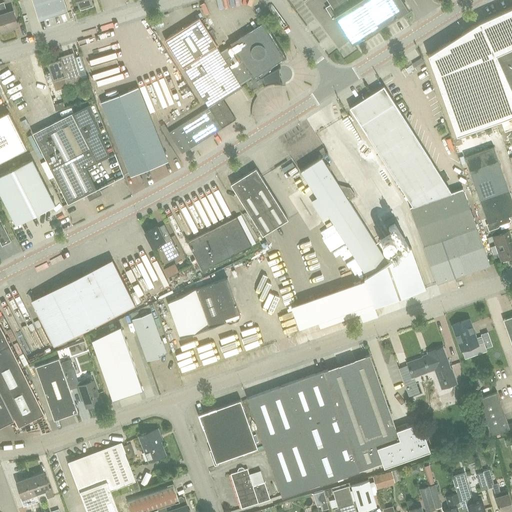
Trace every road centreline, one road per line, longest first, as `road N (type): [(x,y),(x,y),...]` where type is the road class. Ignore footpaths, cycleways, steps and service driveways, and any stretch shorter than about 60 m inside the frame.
road 1 (unclassified): [(0,272),(99,225),(335,84)]
road 2 (unclassified): [(171,400),(511,279)]
road 3 (unclassified): [(0,54),(178,0)]
road 4 (unclassified): [(0,449),(41,444),(171,400)]
road 5 (unclassified): [(335,84),(470,0)]
